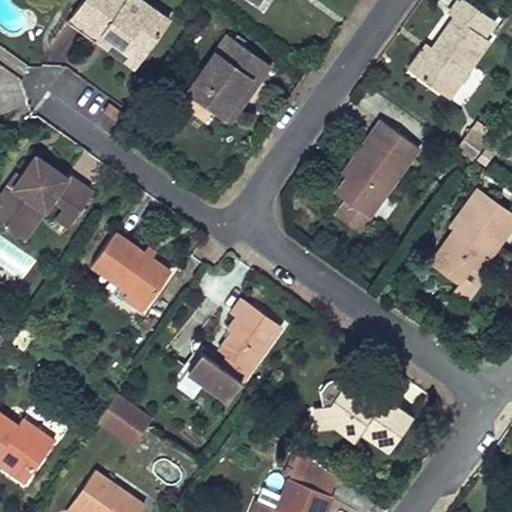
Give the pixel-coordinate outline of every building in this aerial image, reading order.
[(164,10),(149,0),(69,0),(64,8),(92,28),(96,22),(118,37),(125,27),(143,40),(164,10)] [(430,41),(410,69),(446,94),(488,35),(480,29),(491,13),(472,0),(449,0),(444,9),(449,13),(430,41)] [(92,28),(64,8),(57,16),(86,38),(91,31),(129,60),(143,40),(125,27),(118,37),(96,22),(92,28)] [(44,55),(61,65),(80,34),(64,24),(44,55)] [(222,30),(183,87),(220,112),(249,70),(257,76),(267,60),(222,30)] [(404,66),(410,69),(430,41),(424,37),(404,66)] [(228,117),(257,76),(249,70),(220,112),(228,117)] [(108,104),(104,110),(117,118),(121,112),(108,104)] [(342,193),(365,209),(412,141),(374,115),(342,159),(348,163),(332,186),(342,193)] [(469,154),(479,140),(462,128),(453,142),(469,154)] [(13,162),(0,180),(0,219),(8,225),(34,185),(45,192),(57,201),(70,210),(88,183),(64,167),(63,169),(30,147),(18,165),(13,162)] [(468,257),(476,263),(511,213),(511,206),(472,178),(446,213),(452,217),(426,253),(456,274),(468,257)] [(34,185),(8,225),(18,232),(45,192),(34,185)] [(342,193),(327,214),(350,230),(365,209),(342,193)] [(63,220),(70,210),(57,201),(50,211),(63,220)] [(162,267),(107,227),(83,260),(120,287),(139,300),(162,267)] [(134,307),(139,300),(120,287),(115,294),(134,307)] [(229,353),(222,363),(213,357),(198,346),(184,365),(224,394),(238,374),(277,320),(255,304),(235,290),(225,305),(230,309),(221,322),(226,326),(214,343),(220,347),(229,353)] [(28,328),(16,319),(4,336),(16,345),(28,328)] [(213,357),(222,363),(229,353),(220,347),(213,357)] [(375,400),(343,377),(329,397),(319,399),(326,422),(338,420),(352,431),(358,423),(386,442),(407,410),(380,393),(375,400)] [(144,411),(110,387),(93,412),(126,435),(144,411)] [(326,422),(319,399),(312,400),(318,425),(326,422)] [(49,433),(17,411),(13,416),(0,406),(0,452),(24,469),(49,433)] [(269,502),(265,511),(320,511),(329,488),(327,488),(309,480),(317,458),(297,444),(286,471),(274,504),(269,502)] [(0,452),(0,462),(20,476),(24,469),(0,452)] [(175,481),(182,468),(161,458),(154,470),(175,481)] [(317,458),(309,480),(327,488),(334,470),(317,458)] [(136,511),(144,502),(91,466),(63,506),(72,511),(80,511),(81,510),(83,511),(136,511)] [(257,511),(265,511),(269,502),(263,499),(257,511)]
